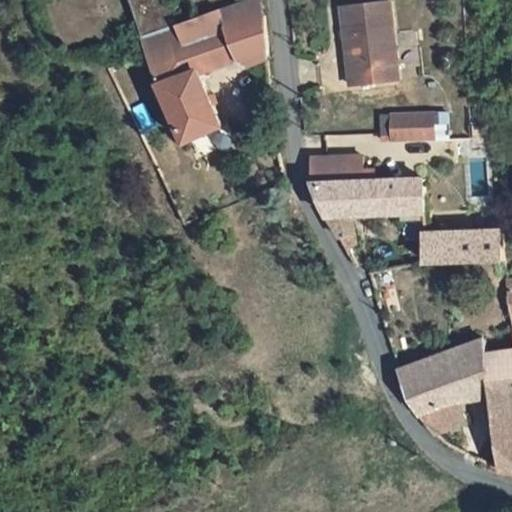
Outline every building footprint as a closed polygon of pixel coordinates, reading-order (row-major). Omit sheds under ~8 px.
[(107,0),(123,44),(136,38),(158,30),(162,28),(151,0),(107,0)] [(233,0),(231,0),(162,28),(158,30),(136,38),(143,55),(129,60),(168,146),(203,129),(178,76),(216,62),(228,69),(252,60),(247,17),(244,18),(233,0)] [(357,88),(403,83),(395,3),(349,8),(357,88)] [(143,55),(136,38),(123,44),(129,60),(143,55)] [(382,141),(399,140),(441,137),(438,111),(396,114),(397,116),(380,117),(382,132),(382,141)] [(369,167),(366,150),(312,160),(315,189),(346,245),(357,243),(351,211),(399,204),(400,211),(423,207),(424,165),(384,173),(383,165),(369,167)] [(422,252),(501,252),(501,219),(423,219),(422,252)] [(460,407),(492,394),(487,347),(486,333),(405,370),(409,387),(413,400),(418,413),(425,426),(429,430),(438,438),(468,425),(460,407)] [(511,343),(487,347),(492,394),(499,466),(511,470),(511,343)]
